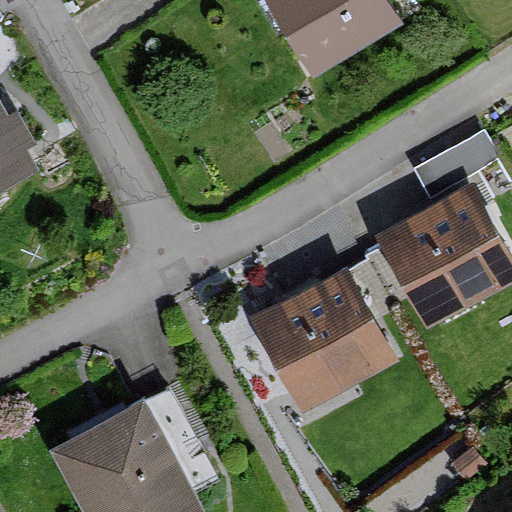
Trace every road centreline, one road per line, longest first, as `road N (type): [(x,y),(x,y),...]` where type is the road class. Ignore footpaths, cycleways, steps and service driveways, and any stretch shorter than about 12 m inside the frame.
road 1 (residential): [(171,272),(511,54)]
road 2 (residential): [(25,0),(171,272)]
road 3 (residential): [(171,272),(0,377)]
